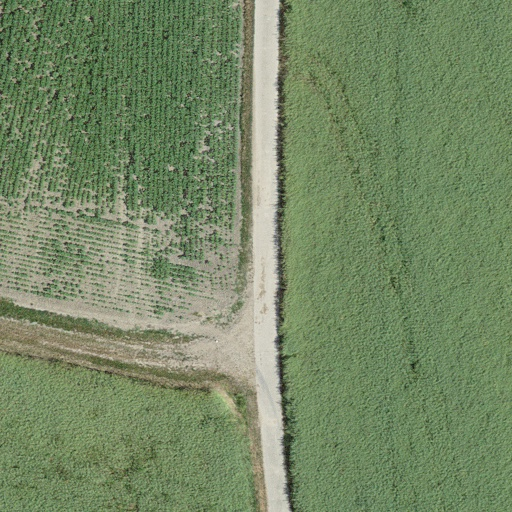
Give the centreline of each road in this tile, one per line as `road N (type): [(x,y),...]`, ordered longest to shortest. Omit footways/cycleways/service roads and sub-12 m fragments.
road 1 (track): [(294,0),(266,443),(277,511)]
road 2 (track): [(0,319),(271,374)]
